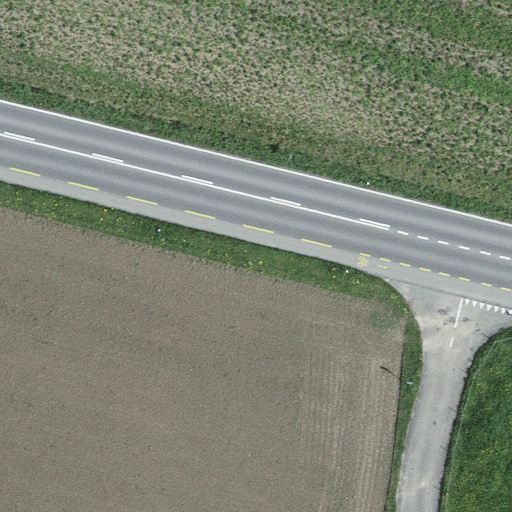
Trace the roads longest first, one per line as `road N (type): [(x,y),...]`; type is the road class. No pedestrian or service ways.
road 1 (secondary): [(475,243),(0,131)]
road 2 (residential): [(416,511),(438,342),(475,243)]
